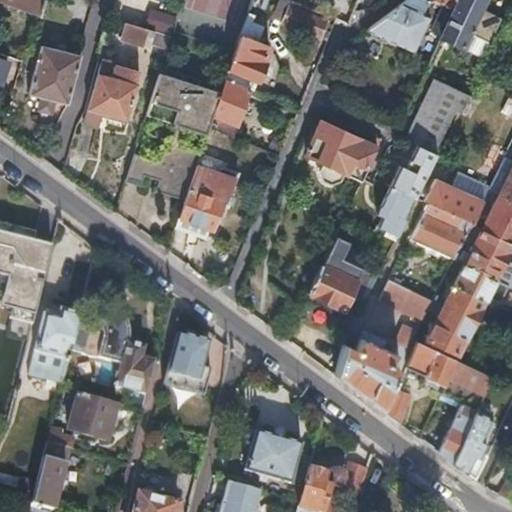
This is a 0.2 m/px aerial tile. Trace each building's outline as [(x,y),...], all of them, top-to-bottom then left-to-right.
[(0,0),(35,12),(38,0),(0,0)] [(38,0),(35,12),(35,13),(46,16),(51,0),(38,0)] [(326,14),(289,0),(281,23),(318,37),(326,14)] [(365,30),(412,50),(420,34),(428,16),(415,10),(419,0),(404,0),(388,13),(365,30)] [(466,0),(465,5),(458,1),(441,37),(461,47),(469,31),(487,41),(499,17),(481,8),(484,0),(466,0)] [(173,18),(150,10),(145,27),(168,35),(173,18)] [(253,14),(244,11),(242,18),(251,21),(253,14)] [(35,13),(30,30),(41,33),(46,16),(35,13)] [(126,22),(108,16),(104,29),(122,34),(126,22)] [(251,21),(242,18),(232,48),(222,78),(246,88),(248,89),(252,77),(258,79),(264,59),(262,58),(267,45),(255,41),(260,25),(251,21)] [(141,45),(146,29),(126,22),(122,34),(120,38),(141,45)] [(67,104),(79,56),(40,46),(28,94),(67,104)] [(204,79),(161,65),(146,114),(176,124),(169,149),(168,149),(166,149),(165,149),(164,149),(163,150),(161,151),(160,152),(160,153),(159,154),(159,155),(159,157),(159,158),(159,159),(160,161),(134,153),(126,181),(140,185),(145,172),(160,176),(156,190),(183,199),(195,163),(198,151),(180,145),(185,127),(205,132),(207,126),(219,90),(202,84),(204,79)] [(124,120),(135,84),(97,73),(83,122),(97,126),(101,114),(124,120)] [(222,78),(219,90),(207,126),(229,134),(246,88),(222,78)] [(461,112),(470,96),(434,79),(405,139),(416,144),(434,153),(443,136),(456,110),(461,112)] [(511,94),(494,85),(488,99),(502,106),(500,111),(511,117),(511,94)] [(468,116),(461,112),(456,110),(443,136),(455,142),(468,116)] [(363,178),(378,146),(322,120),(306,154),(346,172),(362,179),(363,178)] [(434,153),(416,144),(406,167),(399,164),(389,185),(410,195),(415,197),(436,153),(434,153)] [(511,150),(507,148),(503,156),(511,159),(511,150)] [(511,159),(503,156),(493,177),(489,185),(487,189),(498,195),(511,202),(511,159)] [(195,163),(183,199),(174,226),(204,237),(207,227),(212,228),(222,201),(224,202),(233,172),(216,166),(214,171),(195,163)] [(487,189),(489,185),(452,167),(446,182),(434,176),(423,200),(428,202),(411,238),(452,258),(453,257),(471,221),(487,189)] [(410,195),(389,185),(380,205),(386,208),(377,225),(384,229),(382,234),(394,240),(408,210),(404,208),(410,195)] [(511,243),(511,242),(511,202),(498,195),(482,227),(511,243)] [(0,232),(7,234),(9,224),(0,221),(0,232)] [(495,278),(511,243),(482,227),(471,221),(453,257),(464,263),(465,263),(495,278)] [(8,234),(34,241),(36,231),(9,224),(7,234),(8,234)] [(35,316),(53,246),(34,241),(8,234),(7,234),(0,232),(0,300),(1,301),(0,307),(13,310),(35,316)] [(322,263),(308,292),(343,308),(350,293),(365,300),(377,275),(342,258),(350,242),(336,235),(322,263)] [(511,286),(495,278),(465,263),(464,263),(447,299),(477,314),(487,295),(503,303),(511,286)] [(124,293),(90,268),(81,304),(93,307),(96,307),(97,306),(99,305),(102,305),(104,305),(107,305),(109,306),(112,307),(114,308),(115,308),(124,293)] [(421,322),(429,305),(431,300),(391,282),(381,304),(421,322)] [(429,305),(441,311),(447,299),(435,293),(431,300),(429,305)] [(458,354),(477,314),(447,299),(441,311),(427,339),(458,354)] [(66,358),(78,312),(60,307),(58,316),(43,313),(33,350),(66,358)] [(33,324),(35,316),(13,310),(11,318),(33,324)] [(93,358),(97,359),(120,365),(114,385),(144,393),(153,361),(140,357),(143,346),(126,342),(127,337),(127,332),(126,328),(125,323),(122,319),(119,316),(116,313),(113,311),(104,327),(107,333),(106,335),(104,338),(89,334),(90,330),(88,327),(87,325),(85,323),(83,322),(82,321),(77,320),(70,351),(82,354),(85,356),(87,357),(90,358),(93,358)] [(336,375),(381,409),(416,331),(404,325),(391,350),(383,346),(387,338),(363,328),(354,347),(344,343),(336,375)] [(174,332),(166,364),(199,373),(207,341),(174,332)] [(445,384),(456,358),(417,341),(407,367),(445,384)] [(438,451),(453,462),(482,398),(492,375),(456,358),(445,384),(438,399),(459,408),(438,451)] [(389,414),(401,423),(411,395),(399,389),(389,414)] [(116,403),(77,393),(67,429),(107,440),(116,403)] [(452,463),(475,480),(487,454),(477,449),(492,417),(487,414),(492,403),(482,398),(453,462),(452,463)] [(49,427),(46,442),(60,446),(69,448),(71,438),(61,435),(57,430),(49,427)] [(308,466),(311,456),(298,453),(301,441),(254,430),(244,468),(304,483),(308,466)] [(36,482),(33,492),(31,503),(52,509),(67,452),(59,450),(60,446),(46,442),(36,482)] [(358,494),(368,466),(352,461),(348,462),(344,474),(344,476),(344,479),(344,481),(343,483),(342,484),(340,486),(337,487),(349,491),(358,494)] [(327,471),(308,466),(304,483),(295,511),(322,511),(331,485),(337,487),(340,486),(342,484),(343,483),(344,481),(344,479),(344,476),(344,474),(343,472),(341,470),(340,469),(338,468),(336,468),(334,467),(332,468),(330,469),(328,470),(327,471)] [(0,472),(0,483),(33,492),(36,482),(0,472)] [(502,495),(511,499),(511,473),(504,486),(499,494),(500,494),(502,495)] [(227,480),(218,511),(258,511),(259,510),(255,509),(261,489),(227,480)] [(342,511),(349,491),(337,487),(331,485),(322,511),(342,511)] [(138,492),(132,511),(175,511),(178,503),(138,492)] [(51,511),(52,509),(31,503),(28,511),(51,511)]
